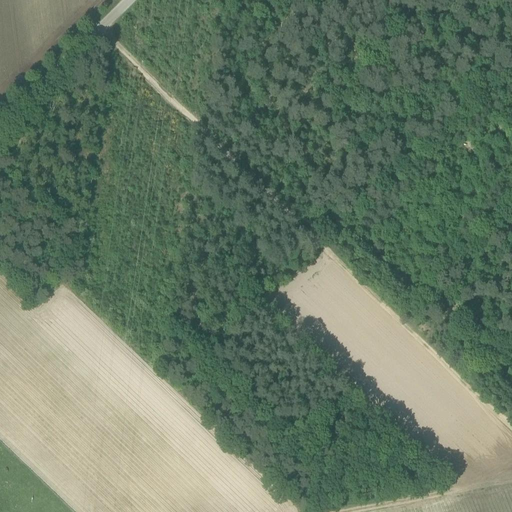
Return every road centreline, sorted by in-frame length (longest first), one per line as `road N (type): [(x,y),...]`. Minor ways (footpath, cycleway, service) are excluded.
road 1 (track): [(511,432),(101,29)]
road 2 (unclassified): [(0,124),(129,0)]
road 3 (track): [(511,481),(353,511)]
